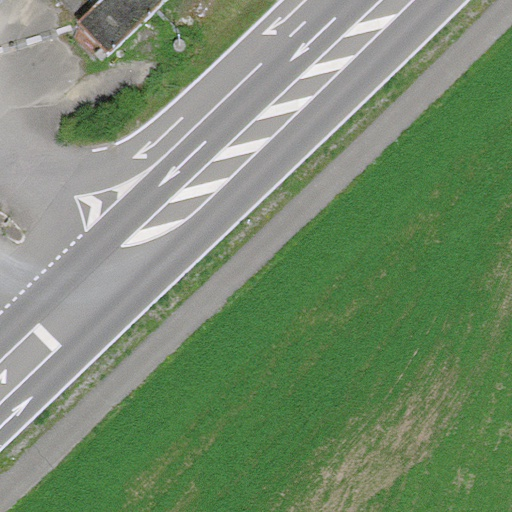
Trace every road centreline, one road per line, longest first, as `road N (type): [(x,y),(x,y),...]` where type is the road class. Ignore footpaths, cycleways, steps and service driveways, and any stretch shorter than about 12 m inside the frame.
road 1 (track): [(511,0),(0,496)]
road 2 (primary): [(0,382),(397,0)]
road 3 (track): [(88,298),(0,216)]
